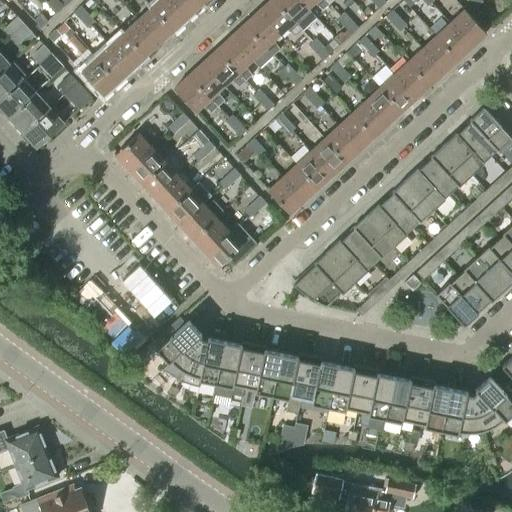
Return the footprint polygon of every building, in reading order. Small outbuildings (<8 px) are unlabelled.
[(171,0),(155,0),(150,5),(171,28),(185,15),(171,0)] [(196,0),(171,0),(185,15),(199,3),(196,0)] [(272,0),(266,0),(255,10),(277,34),(284,28),(292,35),(299,29),(272,0)] [(297,0),(272,0),(299,29),(304,24),(298,15),(306,8),(297,0)] [(323,0),(297,0),(306,8),(311,3),(319,10),(326,3),(323,0)] [(402,0),(418,17),(419,16),(410,6),(416,0),(402,0)] [(150,5),(136,18),(157,41),(171,28),(150,5)] [(73,12),(80,20),(87,13),(80,6),(73,12)] [(463,8),(448,21),(470,45),(484,31),(463,8)] [(385,16),(393,24),(400,17),(393,9),(385,16)] [(255,10),(241,23),(271,55),(277,49),(271,40),(277,34),(255,10)] [(336,18),(343,26),(351,19),(343,10),(336,18)] [(33,19),(41,27),(48,21),(40,13),(33,19)] [(87,13),(80,20),(87,27),(94,21),(87,13)] [(3,28),(10,36),(24,24),(17,16),(3,28)] [(400,17),(393,24),(400,31),(404,28),(411,35),(414,32),(400,17)] [(136,18),(123,31),(144,54),(157,41),(136,18)] [(340,32),(333,38),(339,45),(351,34),(350,33),(357,27),(351,19),(343,26),(346,29),(344,32),(340,32)] [(55,43),(62,36),(61,35),(64,33),(67,37),(65,39),(79,55),(87,47),(64,21),(55,29),(54,28),(47,35),(55,43)] [(448,21),(434,34),(456,58),(470,45),(448,21)] [(241,23),(227,36),(250,60),(257,53),(265,60),(271,55),(241,23)] [(24,24),(10,36),(17,44),(31,31),(24,24)] [(374,25),(367,32),(374,40),(381,33),(382,33),(374,25)] [(123,31),(109,43),(130,66),(144,54),(123,31)] [(434,34),(420,47),(442,71),(456,58),(434,34)] [(357,42),(363,49),(364,50),(365,50),(372,43),(364,35),(357,42)] [(227,36),(213,49),(243,81),(250,74),(244,66),(250,60),(227,36)] [(315,52),(321,46),(322,45),(315,37),(308,44),(315,52)] [(324,47),(322,45),(321,46),(328,54),(339,45),(333,38),(324,47)] [(109,43),(95,56),(116,79),(130,66),(109,43)] [(379,50),(372,43),(365,50),(372,57),(379,50)] [(30,55),(39,64),(51,52),(43,44),(30,55)] [(321,46),(315,52),(322,59),(328,54),(321,46)] [(404,52),(401,55),(428,83),(442,71),(420,47),(409,58),(404,52)] [(213,49),(199,62),(221,86),(228,79),(236,87),(243,81),(213,49)] [(329,67),(337,75),(344,69),(342,67),(352,58),(346,51),(329,67)] [(51,52),(39,64),(46,72),(59,61),(51,52)] [(404,62),(392,73),(414,96),(428,83),(401,55),(400,56),(404,62)] [(116,79),(95,56),(79,70),(100,94),(116,79)] [(199,62),(185,75),(215,107),(221,101),(215,92),(221,86),(199,62)] [(280,69),(287,77),(294,70),(287,63),(280,69)] [(0,71),(0,99),(22,79),(8,64),(0,71)] [(344,69),(337,75),(344,82),(351,76),(344,69)] [(294,70),(287,77),(294,85),(302,79),(294,70)] [(57,84),(65,93),(78,81),(70,73),(57,84)] [(392,73),(379,85),(378,86),(400,109),(414,96),(392,73)] [(329,74),(323,80),(329,86),(335,80),(329,74)] [(215,107),(185,75),(171,88),(192,111),(200,105),(209,112),(215,107)] [(0,99),(0,109),(8,118),(35,93),(22,79),(0,99)] [(301,93),(308,101),(309,100),(316,94),(309,86),(301,93)] [(378,86),(364,99),(386,122),(400,109),(378,86)] [(71,100),(79,109),(92,97),(84,88),(71,100)] [(252,95),(259,102),(266,96),(260,88),(252,95)] [(8,118),(21,132),(48,108),(35,93),(8,118)] [(323,101),(316,94),(309,100),(316,108),(323,101)] [(266,96),(259,102),(267,111),(274,104),(266,96)] [(364,99),(350,112),(372,135),(386,122),(364,99)] [(471,122),(464,128),(488,154),(495,148),(496,149),(509,136),(481,106),(468,119),(471,122)] [(48,108),(21,132),(34,147),(61,122),(48,108)] [(273,119),(279,126),(280,127),(281,126),(288,119),(281,111),(273,119)] [(182,112),(174,119),(181,126),(189,119),(182,112)] [(350,112),(336,125),(358,148),(372,135),(350,112)] [(225,121),(231,128),(239,121),(232,114),(225,121)] [(181,126),(174,119),(166,126),(173,133),(181,126)] [(288,119),(281,126),(288,134),(286,136),(292,143),(298,137),(292,130),(295,127),(288,119)] [(239,121),(231,128),(239,136),(246,130),(239,121)] [(336,125),(322,138),(344,161),(358,148),(336,125)] [(454,131),(442,143),(470,173),(482,162),(481,160),(488,154),(464,128),(457,134),(454,131)] [(112,153),(126,168),(149,146),(135,132),(112,153)] [(246,144),(253,151),(260,145),(253,137),(246,144)] [(322,138),(308,151),(330,174),(344,161),(322,138)] [(208,139),(200,147),(207,154),(215,146),(208,139)] [(432,158),(425,164),(449,190),(456,184),(457,185),(470,173),(442,143),(429,154),(432,158)] [(260,145),(253,151),(260,159),(258,161),(268,171),(273,166),(264,156),(267,153),(260,145)] [(126,168),(139,182),(162,160),(149,146),(126,168)] [(207,154),(200,147),(193,154),(199,161),(207,154)] [(308,151),(294,164),(316,187),(330,174),(308,151)] [(139,182),(152,196),(175,174),(162,160),(139,182)] [(294,164),(280,176),(302,200),(316,187),(294,164)] [(415,167),(403,179),(431,209),(444,197),(442,196),(449,190),(425,164),(418,170),(415,167)] [(234,167),(226,174),(232,182),(241,174),(234,167)] [(152,196),(165,210),(188,188),(175,174),(152,196)] [(232,182),(226,174),(218,182),(225,189),(232,182)] [(302,200),(280,176),(266,190),(288,213),(302,200)] [(497,177),(484,189),(490,195),(503,183),(497,177)] [(393,193),(386,200),(410,226),(417,219),(418,221),(431,209),(403,179),(390,190),(393,193)] [(165,210),(178,224),(201,202),(208,196),(195,182),(188,188),(165,210)] [(511,192),(506,186),(493,198),(500,206),(511,195),(511,192)] [(490,195),(484,189),(471,201),(477,207),(490,195)] [(260,195),(252,202),(258,209),(266,202),(260,195)] [(500,206),(493,198),(480,210),(487,218),(500,206)] [(178,224),(191,238),(214,217),(222,209),(212,199),(205,206),(201,202),(178,224)] [(377,203),(364,214),(392,245),(405,233),(404,232),(410,226),(386,200),(380,206),(377,203)] [(258,209),(252,202),(244,209),(251,217),(258,209)] [(458,212),(445,225),(451,231),(464,219),(458,212)] [(354,229),(348,235),(372,262),(378,255),(379,256),(392,245),(364,214),(351,226),(354,229)] [(227,231),(214,217),(191,238),(204,252),(227,231)] [(501,233),(495,239),(511,257),(511,221),(500,232),(501,233)] [(468,222),(454,234),(462,242),(475,230),(468,222)] [(451,231),(445,225),(432,237),(438,243),(451,231)] [(227,231),(204,252),(217,267),(240,245),(227,231)] [(462,242),(454,234),(441,246),(449,254),(462,242)] [(338,239),(325,250),(353,281),(366,269),(365,268),(372,262),(348,235),(341,242),(338,239)] [(487,244),(474,256),(502,286),(511,277),(511,271),(511,272),(511,271),(511,257),(495,239),(488,245),(487,244)] [(420,248),(407,260),(412,266),(425,254),(420,248)] [(353,281),(325,250),(313,262),(315,265),(295,283),(304,293),(310,298),(317,302),(325,305),(340,291),(341,292),(353,281)] [(463,269),(456,275),(480,301),(487,295),(490,298),(502,286),(474,256),(462,268),(463,269)] [(415,271),(422,278),(436,266),(429,258),(415,271)] [(412,266),(407,260),(393,272),(399,279),(412,266)] [(403,281),(411,290),(419,282),(411,273),(403,281)] [(480,301),(456,275),(449,281),(448,280),(434,293),(462,323),(476,310),(473,307),(480,301)] [(381,284),(368,296),(373,302),(386,290),(381,284)] [(373,302),(368,296),(355,308),(360,314),(373,302)] [(165,370),(178,380),(201,339),(193,331),(195,329),(187,320),(154,350),(167,364),(163,368),(165,370)] [(197,381),(213,384),(223,341),(212,339),(211,341),(201,339),(178,380),(187,385),(195,388),(197,381)] [(231,384),(242,386),(252,343),(240,340),(238,347),(234,346),(234,343),(223,341),(212,393),(229,396),(231,384)] [(253,392),(270,396),(279,352),(268,350),(267,353),(263,352),(264,345),(252,343),(242,386),(254,388),(253,392)] [(285,409),(296,412),(299,398),(308,354),(296,352),(295,358),(290,357),(291,355),(279,352),(270,396),(287,399),(285,409)] [(309,404),(326,407),(336,364),(324,362),(324,364),(319,363),(321,357),(308,354),(299,398),(296,412),(297,412),(299,398),(310,400),(309,404)] [(511,356),(511,357),(510,355),(500,364),(511,376),(511,356)] [(344,407),(355,409),(365,366),(352,363),(351,370),(346,369),(347,366),(336,364),(326,407),(344,411),(344,407)] [(366,415),(383,419),(392,376),(381,373),(380,376),(376,375),(377,369),(365,366),(355,409),(367,411),(366,415)] [(401,418),(412,421),(421,378),(409,375),(407,382),(403,381),(403,378),(392,376),(383,419),(400,422),(401,418)] [(480,386),(471,395),(481,429),(491,425),(501,418),(503,421),(511,412),(511,402),(488,376),(478,384),(480,386)] [(422,427),(439,430),(448,387),(437,385),(437,388),(432,387),(433,380),(421,378),(412,421),(423,423),(422,427)] [(170,385),(165,393),(173,397),(178,390),(170,385)] [(448,387),(439,430),(456,434),(457,430),(469,431),(481,429),(471,395),(459,392),(460,390),(448,387)] [(0,447),(7,444),(15,464),(48,451),(47,448),(49,446),(46,439),(43,438),(38,426),(6,439),(3,430),(0,431),(0,447)] [(348,430),(347,439),(356,440),(357,432),(348,430)] [(405,441),(403,450),(412,452),(413,443),(405,441)] [(1,493),(3,500),(4,501),(15,497),(27,493),(26,488),(57,476),(53,464),(55,461),(52,454),(49,453),(48,451),(15,464),(23,483),(13,487),(14,488),(1,493)] [(494,456),(485,459),(488,467),(496,465),(494,456)] [(336,484),(338,478),(314,473),(310,492),(333,497),(334,496),(345,498),(348,487),(336,484)] [(390,493),(412,498),(415,484),(387,478),(384,492),(390,493)] [(385,511),(390,493),(384,492),(384,490),(376,488),(353,483),(348,486),(348,487),(342,511),(385,511)] [(89,511),(80,488),(72,491),(70,486),(46,495),(44,489),(11,503),(14,511),(17,511),(39,504),(42,511),(89,511)]
